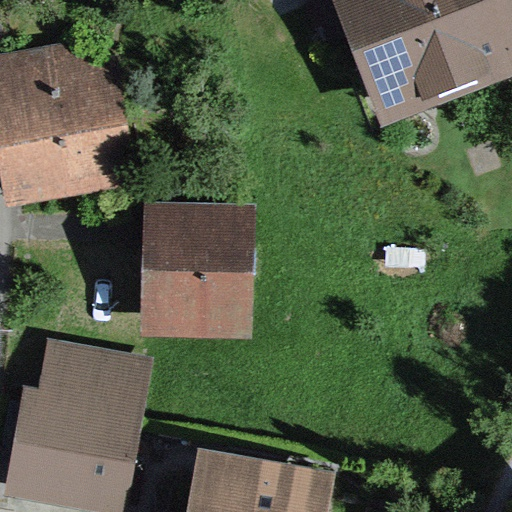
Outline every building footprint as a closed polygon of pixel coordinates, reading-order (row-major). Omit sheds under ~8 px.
[(355,0),(392,95),(510,49),(491,0),(355,0)] [(1,66),(15,143),(118,126),(123,125),(113,73),(84,78),(80,53),(1,66)] [(125,168),(118,126),(15,143),(22,187),(125,168)] [(236,317),(238,221),(160,219),(157,315),(236,317)] [(32,399),(32,400),(130,419),(141,363),(57,348),(47,402),(32,399)] [(115,501),(130,419),(32,400),(17,483),(115,501)] [(306,511),(311,487),(217,470),(209,511),(306,511)]
